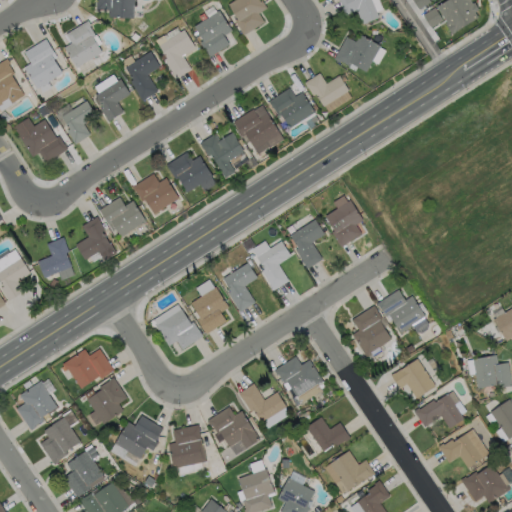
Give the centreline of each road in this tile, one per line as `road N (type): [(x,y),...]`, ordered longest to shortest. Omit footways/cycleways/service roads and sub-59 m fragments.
road 1 (secondary): [(0,364),(463,69)]
road 2 (residential): [(0,151),(43,207),(311,29)]
road 3 (residential): [(181,395),(381,261)]
road 4 (residential): [(319,307),(444,511)]
road 5 (residential): [(115,291),(181,395)]
